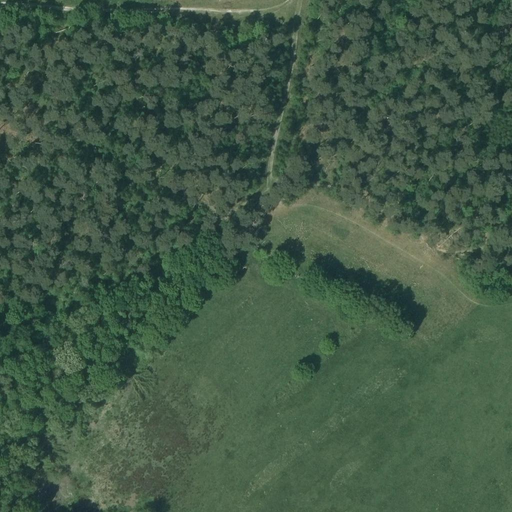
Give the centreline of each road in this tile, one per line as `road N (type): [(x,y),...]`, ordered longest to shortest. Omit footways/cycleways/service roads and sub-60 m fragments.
road 1 (unknown): [(0,9),(231,23),(295,18),(301,0)]
road 2 (track): [(291,14),(261,190)]
